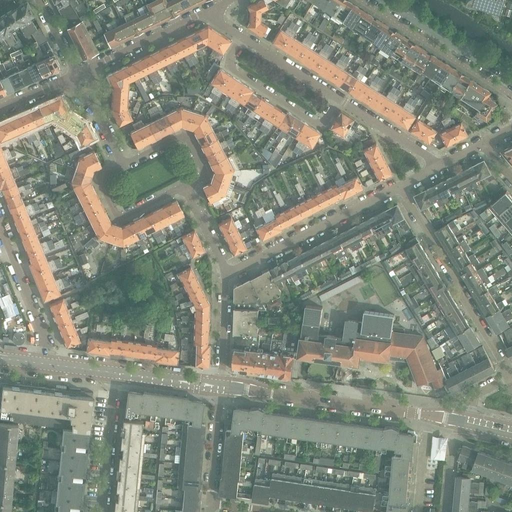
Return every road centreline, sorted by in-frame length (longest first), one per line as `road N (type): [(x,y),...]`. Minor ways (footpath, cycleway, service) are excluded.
road 1 (residential): [(509,376),(398,188)]
road 2 (tertiary): [(220,386),(431,416)]
road 3 (residential): [(225,276),(398,188)]
road 4 (residential): [(242,37),(225,65),(318,125),(337,99)]
road 5 (residential): [(75,77),(207,11)]
road 6 (tertiary): [(511,78),(386,0)]
road 7 (residential): [(122,167),(99,179),(116,217),(184,187)]
road 8 (residential): [(115,373),(101,511)]
road 9 (residential): [(184,187),(202,176),(184,138),(122,167)]
road 10 (residential): [(434,169),(337,99)]
